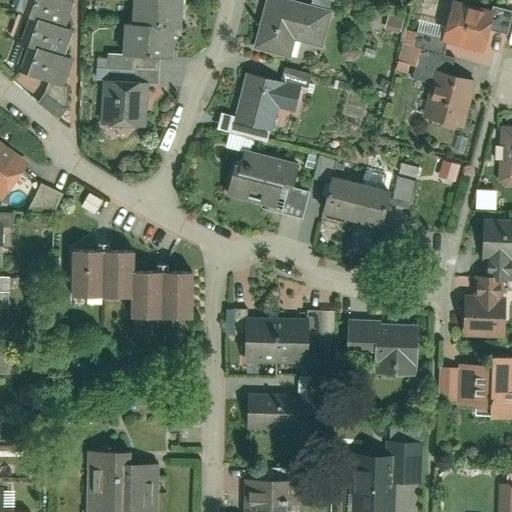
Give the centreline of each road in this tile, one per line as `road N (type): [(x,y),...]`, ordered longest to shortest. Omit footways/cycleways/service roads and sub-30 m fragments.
road 1 (residential): [(211,511),(222,246)]
road 2 (residential): [(222,0),(151,204)]
road 3 (residential): [(222,246),(410,277)]
road 4 (residential): [(0,94),(151,204)]
